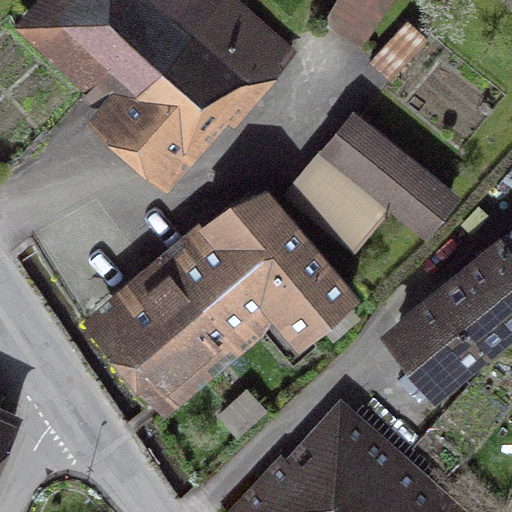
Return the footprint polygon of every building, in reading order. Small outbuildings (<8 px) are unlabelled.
[(62,0),(46,19),(106,74),(87,94),(114,117),(217,0),(62,0)] [(163,161),(273,35),(230,0),(217,0),(114,117),(163,161)] [(343,0),(329,21),(359,41),(386,0),(343,0)] [(390,79),(427,38),(406,20),(369,60),(390,79)] [(354,245),(391,200),(424,226),(451,193),(357,116),(293,195),(354,245)] [(269,308),(278,300),(304,330),(352,290),(266,189),(109,320),(164,385),(263,301),(269,308)] [(511,321),(511,267),(495,247),(398,326),(441,379),(511,321)] [(0,450),(13,420),(0,414),(0,450)] [(446,511),(413,482),(418,478),(349,416),(301,470),(285,457),(232,511),(446,511)]
